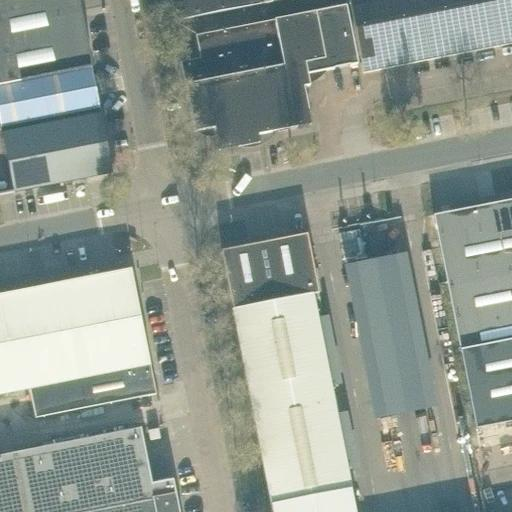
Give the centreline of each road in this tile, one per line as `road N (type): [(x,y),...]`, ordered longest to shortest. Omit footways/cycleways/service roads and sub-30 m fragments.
road 1 (unclassified): [(161,206),(511,140)]
road 2 (unclassified): [(225,511),(161,206)]
road 3 (unclassified): [(161,206),(124,0)]
road 4 (unclassified): [(0,236),(161,206)]
